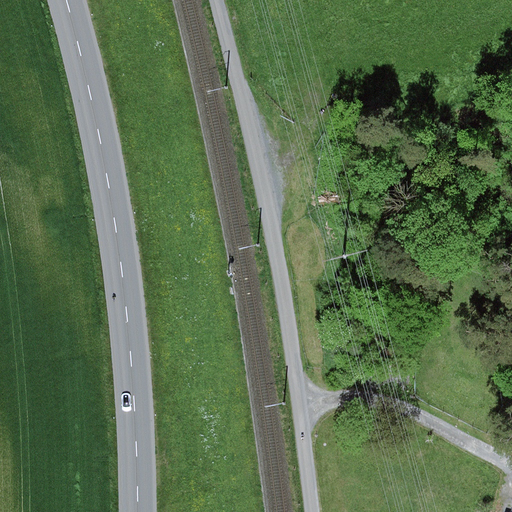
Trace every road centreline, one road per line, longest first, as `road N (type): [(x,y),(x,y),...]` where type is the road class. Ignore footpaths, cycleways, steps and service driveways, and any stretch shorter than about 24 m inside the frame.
road 1 (track): [(310,511),(282,276),(216,0)]
road 2 (primary): [(65,0),(111,202),(135,396),(137,511)]
road 3 (track): [(298,401),(376,401),(511,463)]
